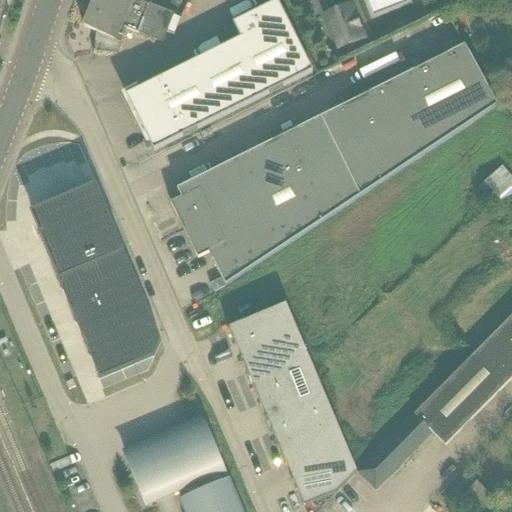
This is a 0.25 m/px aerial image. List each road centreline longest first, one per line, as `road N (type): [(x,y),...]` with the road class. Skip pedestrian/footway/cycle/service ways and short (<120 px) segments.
road 1 (residential): [(440,29),(118,196)]
road 2 (residential): [(187,337),(260,511)]
road 3 (residential): [(74,435),(0,273)]
road 4 (residential): [(28,65),(65,80),(118,196)]
road 5 (residential): [(118,196),(187,337)]
road 6 (residential): [(74,435),(152,393),(173,373),(187,337)]
road 7 (track): [(59,511),(34,449),(56,396)]
